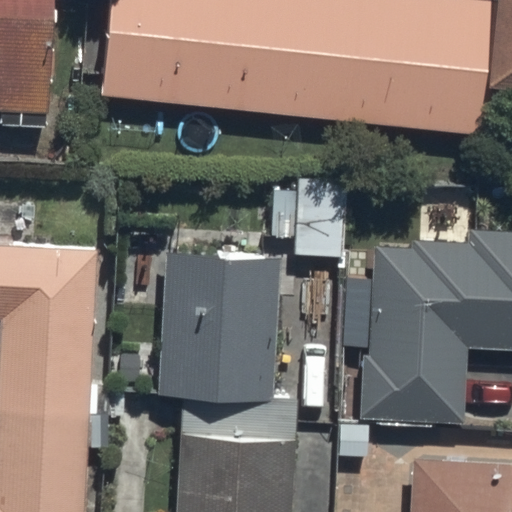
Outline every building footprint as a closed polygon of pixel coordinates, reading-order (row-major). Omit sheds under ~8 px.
[(47,0),(0,0),(0,109),(43,111),(47,0)] [(496,0),(108,0),(99,97),(478,136),(488,92),(496,0)] [(511,0),(496,0),(488,92),(511,96),(511,0)] [(342,181),(295,181),(292,250),(339,252),(342,181)] [(340,322),(370,322),(370,335),(350,335),(350,362),(357,362),(355,410),(460,415),(464,341),(511,343),(511,226),(463,225),(463,235),(374,231),(372,289),(340,289),(340,322)] [(92,511),(102,246),(0,246),(0,331),(4,331),(0,487),(0,511),(92,511)] [(287,258),(169,252),(162,396),(193,402),(187,511),(297,511),(303,394),(280,393),(287,258)] [(511,511),(511,468),(414,464),(410,511),(511,511)]
